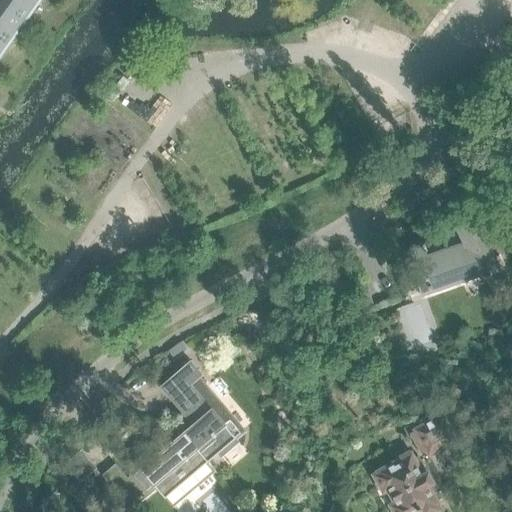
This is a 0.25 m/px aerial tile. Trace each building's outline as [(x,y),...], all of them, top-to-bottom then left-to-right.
[(0,0),(0,48),(34,0),(0,0)] [(500,269),(486,240),(475,218),(456,228),(459,234),(448,239),(447,237),(425,248),(424,242),(421,243),(421,244),(405,250),(419,290),(432,286),(432,284),(460,274),(458,266),(472,262),(480,279),(500,269)] [(189,361),(160,386),(171,398),(193,423),(185,430),(195,442),(191,446),(205,462),(216,452),(220,456),(238,441),(234,437),(239,433),(203,389),(197,394),(189,384),(200,374),(189,361)] [(455,439),(442,414),(414,428),(415,431),(410,433),(421,453),(426,450),(428,454),(455,439)] [(142,472),(131,482),(140,494),(152,483),(170,504),(183,492),(210,470),(211,471),(212,470),(205,462),(191,446),(195,442),(185,430),(159,452),(157,449),(156,449),(155,450),(153,448),(135,463),(142,472)] [(435,487),(429,476),(419,459),(414,462),(410,456),(409,452),(392,461),(393,463),(374,473),(376,476),(374,477),(381,491),(383,489),(384,491),(388,489),(395,502),(391,504),(392,506),(390,507),(392,511),(418,511),(420,511),(419,511),(437,511),(439,511),(438,509),(439,508),(431,493),(436,490),(435,488),(435,487)] [(115,464),(102,475),(131,509),(144,498),(140,494),(131,482),(115,464)]
